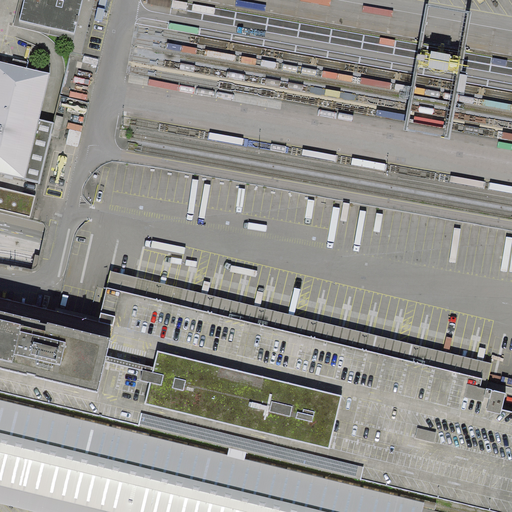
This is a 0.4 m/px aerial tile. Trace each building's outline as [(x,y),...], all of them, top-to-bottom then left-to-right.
[(24,0),(19,23),(74,36),(82,0),(24,0)] [(82,0),(74,36),(70,52),(76,54),(81,55),(94,0),(82,0)] [(0,173),(39,183),(53,123),(45,121),(39,120),(49,75),(25,69),(0,63),(0,173)] [(0,210),(30,218),(35,196),(0,188),(0,210)] [(98,329),(96,338),(78,412),(232,448),(231,450),(248,454),(248,452),(499,511),(511,511),(511,411),(502,409),(506,393),(480,387),(482,379),(129,295),(131,285),(110,280),(98,329)] [(0,392),(78,412),(96,338),(52,327),(15,318),(0,314),(0,496),(7,503),(16,494),(33,510),(42,500),(54,511),(62,511),(68,506),(74,511),(406,511),(0,413),(0,392)]
